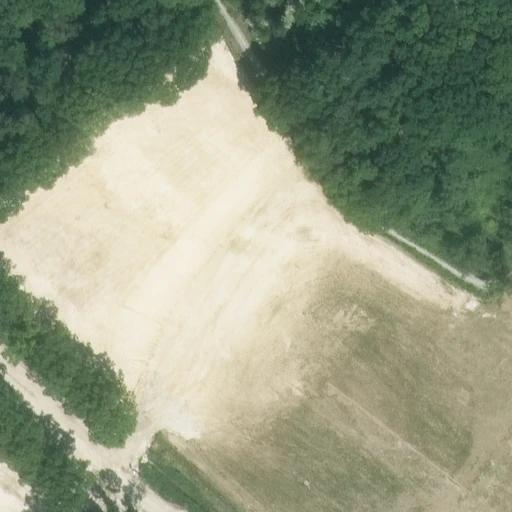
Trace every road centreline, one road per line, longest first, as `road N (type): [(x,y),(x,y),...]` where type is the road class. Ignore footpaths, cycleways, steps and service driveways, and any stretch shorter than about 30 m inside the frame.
road 1 (track): [(511,271),(488,283),(464,274),(359,208),(338,188),(218,0)]
road 2 (unclassified): [(160,511),(0,370)]
